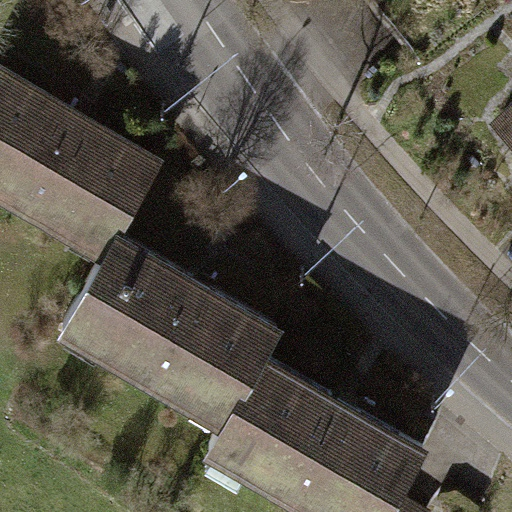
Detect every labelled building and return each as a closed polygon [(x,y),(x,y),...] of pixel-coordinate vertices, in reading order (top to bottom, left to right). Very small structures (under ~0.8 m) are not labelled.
[(0,182),(104,244),(114,227),(157,156),(83,112),(0,63),(0,182)] [(511,130),(511,103),(499,115),(511,130)] [(202,279),(114,227),(104,244),(62,316),(224,411),(261,348),(276,323),(202,279)] [(348,400),(261,348),(224,411),(210,435),(340,511),(380,511),(394,489),(421,443),(348,400)] [(421,511),(424,507),(394,489),(380,511),(421,511)]
